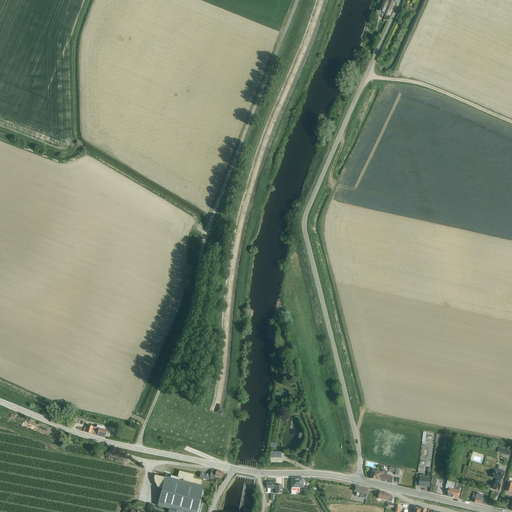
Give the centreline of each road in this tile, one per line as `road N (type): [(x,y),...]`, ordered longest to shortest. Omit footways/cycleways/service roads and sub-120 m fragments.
road 1 (unclassified): [(358,480),(358,445),(303,229),(400,0)]
road 2 (track): [(296,0),(211,215),(191,309),(138,448)]
road 3 (tertiary): [(232,468),(99,440),(0,401)]
road 4 (tertiary): [(358,480),(232,468)]
